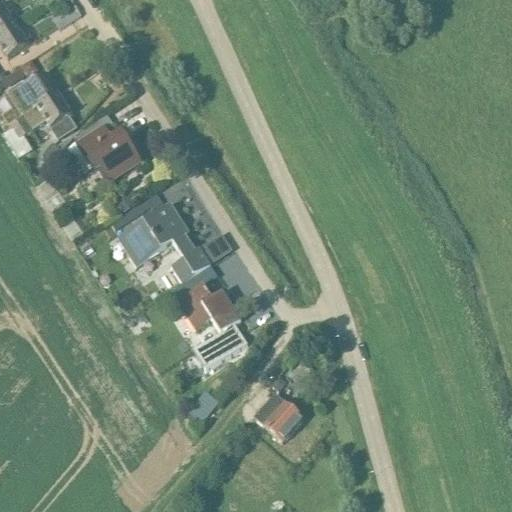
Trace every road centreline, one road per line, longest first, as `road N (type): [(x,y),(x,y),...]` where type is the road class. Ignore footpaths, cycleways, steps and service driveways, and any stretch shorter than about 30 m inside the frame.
road 1 (residential): [(335,313),(300,319),(279,310),(76,0)]
road 2 (unclassified): [(335,313),(197,0)]
road 3 (unclassified): [(391,511),(335,313)]
